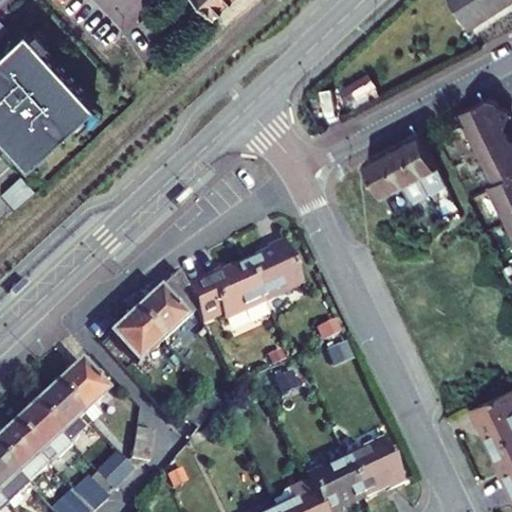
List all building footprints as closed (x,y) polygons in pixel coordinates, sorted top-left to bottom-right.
[(202,0),(212,10),(222,0),(202,0)] [(511,0),(451,0),(470,29),(511,1),(511,0)] [(159,46),(172,35),(151,11),(138,23),(159,46)] [(25,27),(0,49),(0,135),(25,164),(93,103),(25,27)] [(339,88),(349,105),(379,88),(369,71),(339,88)] [(489,99),(461,113),(473,136),(470,137),(476,150),(503,137),(497,125),(509,119),(511,115),(508,111),(500,108),(497,102),(489,99)] [(506,127),(509,119),(497,125),(503,137),(509,133),(506,127)] [(403,141),(429,193),(448,184),(421,131),(403,141)] [(509,148),(511,146),(511,138),(509,133),(503,137),(509,148)] [(511,146),(509,148),(503,137),(476,150),(483,162),(485,161),(496,184),(511,176),(511,146)] [(403,186),(412,202),(429,193),(403,141),(385,151),(403,186)] [(385,151),(367,160),(385,195),(403,186),(385,151)] [(21,173),(0,192),(16,209),(36,190),(21,173)] [(511,176),(496,184),(491,187),(508,222),(511,220),(511,176)] [(245,264),(262,302),(301,284),(283,243),(266,250),(268,254),(245,264)] [(222,320),(262,302),(245,264),(222,275),(220,271),(185,286),(196,311),(202,324),(203,323),(220,315),(222,320)] [(179,272),(134,314),(161,343),(196,311),(185,286),(179,272)] [(109,337),(136,366),(161,343),(134,314),(109,337)] [(91,407),(107,392),(80,363),(55,386),(83,415),(91,407)] [(75,423),(83,415),(55,386),(34,406),(69,443),(83,431),(75,423)] [(511,390),(470,410),(478,426),(482,425),(492,447),(511,438),(511,390)] [(198,430),(218,404),(206,395),(186,420),(198,430)] [(49,465),(50,466),(72,446),(69,443),(34,406),(13,425),(49,465)] [(83,415),(91,425),(100,417),(91,407),(83,415)] [(0,437),(0,454),(28,484),(49,465),(13,425),(0,437)] [(130,460),(127,463),(134,471),(148,463),(152,432),(135,429),(130,460)] [(500,472),(507,487),(511,484),(511,438),(492,447),(503,470),(500,472)] [(344,461),(362,499),(385,488),(387,491),(403,483),(384,442),(344,461)] [(97,474),(113,491),(134,471),(127,463),(117,452),(95,472),(97,474)] [(0,497),(7,505),(29,485),(28,484),(0,454),(0,497)] [(307,481),(321,511),(340,511),(340,510),(362,499),(344,461),(306,479),(307,481)] [(113,491),(97,474),(90,481),(88,478),(74,491),(93,511),(94,511),(108,500),(106,497),(113,491)] [(274,511),(321,511),(307,481),(283,493),(279,499),(270,504),(274,511)] [(93,511),(74,491),(72,489),(50,509),(53,511),(93,511)]
